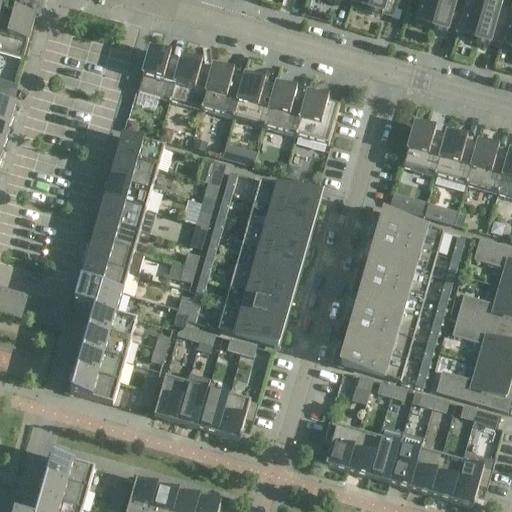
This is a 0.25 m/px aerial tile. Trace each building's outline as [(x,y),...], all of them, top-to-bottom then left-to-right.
[(315,0),(326,3),(325,4),(338,7),(350,10),(352,0),(315,0)] [(352,0),(350,10),(368,15),(368,16),(380,20),(381,19),(393,22),(399,0),(352,0)] [(445,37),(456,41),(467,3),(457,0),(421,0),(413,28),(432,34),(432,35),(445,38),(445,37)] [(467,3),(456,41),(474,46),(474,47),(487,50),(498,53),(509,15),(498,12),(500,6),(487,3),(485,8),(467,3)] [(0,15),(0,16),(0,57),(21,63),(27,45),(29,45),(32,37),(29,36),(33,24),(22,21),(23,18),(13,15),(12,18),(0,15)] [(511,15),(509,15),(498,53),(511,56),(511,15)] [(136,96),(168,105),(180,66),(168,62),(169,60),(159,57),(158,60),(147,56),(144,69),(142,68),(139,77),(141,77),(136,96)] [(180,66),(168,105),(200,114),(211,75),(200,71),(201,69),(190,66),(190,69),(180,66)] [(211,75),(200,114),(232,123),(243,84),(231,80),(232,78),(222,75),(221,77),(211,75)] [(243,84),(232,123),(263,132),(274,92),(263,89),(264,87),(254,84),(253,86),(243,84)] [(274,92),(263,132),(294,141),(306,101),(294,98),(295,96),(285,93),(284,95),(274,92)] [(306,101),(294,141),(327,150),(328,146),(330,147),(333,138),(330,137),(338,111),(326,107),(327,105),(317,102),(316,104),(306,101)] [(0,105),(0,128),(7,131),(14,109),(0,105)] [(126,124),(123,136),(134,139),(138,127),(126,124)] [(160,131),(157,142),(170,145),(172,134),(160,131)] [(401,172),(433,181),(444,141),(433,138),(434,135),(424,133),(423,135),(412,132),(409,144),(407,144),(404,152),(406,153),(401,172)] [(120,140),(114,161),(156,174),(163,152),(120,140)] [(444,141),(433,181),(464,190),(476,150),(465,147),(466,144),(455,142),(455,144),(444,141)] [(193,143),(191,152),(204,155),(207,146),(193,143)] [(476,150),(464,190),(496,199),(508,159),(496,156),(497,153),(487,151),(486,153),(476,150)] [(224,155),(223,160),(229,162),(232,153),(225,151),(224,155)] [(244,154),(241,166),(252,169),(256,158),(244,154)] [(511,160),(508,159),(496,199),(511,203),(511,160)] [(114,161),(108,182),(150,195),(156,174),(114,161)] [(203,165),(197,185),(207,188),(210,175),(212,168),(203,165)] [(274,165),(271,176),(283,179),(286,168),(274,165)] [(287,168),(283,181),(297,185),(300,172),(287,168)] [(207,188),(206,188),(218,191),(222,178),(210,175),(207,188)] [(193,299),(192,304),(188,318),(186,325),(194,327),(236,178),(228,176),(193,299)] [(108,182),(102,203),(144,215),(150,195),(108,182)] [(258,184),(216,335),(276,352),(320,198),(292,190),(291,193),(258,184)] [(203,201),(214,205),(218,191),(206,188),(203,201)] [(392,197),(388,211),(420,220),(424,206),(392,197)] [(102,203),(96,224),(139,236),(149,239),(155,218),(144,215),(102,203)] [(427,207),(423,221),(437,225),(441,211),(427,207)] [(382,215),(339,370),(399,387),(442,236),(410,227),(411,224),(382,215)] [(198,216),(195,230),(206,233),(210,219),(198,216)] [(456,219),(453,230),(461,232),(464,222),(465,220),(457,217),(456,219)] [(96,224),(90,245),(133,257),(139,236),(96,224)] [(195,230),(191,243),(189,250),(200,254),(206,233),(195,230)] [(456,241),(414,390),(421,392),(464,243),(456,241)] [(504,273),(500,288),(511,291),(511,252),(478,243),(472,264),(504,273)] [(84,265),(127,277),(137,280),(143,260),(133,257),(90,245),(84,265)] [(186,258),(183,271),(194,274),(198,261),(186,258)] [(84,265),(78,286),(121,298),(127,277),(84,265)] [(179,285),(190,288),(194,274),(183,271),(179,285)] [(72,308),(92,314),(92,313),(115,319),(115,318),(121,298),(78,286),(72,308)] [(462,299),(456,319),(511,336),(511,291),(500,288),(494,309),(462,299)] [(180,301),(176,315),(188,318),(192,304),(180,301)] [(92,313),(92,314),(86,334),(129,346),(135,324),(115,318),(115,319),(92,313)] [(176,315),(172,330),(183,333),(184,331),(186,325),(188,318),(176,315)] [(482,350),(477,368),(511,379),(511,374),(511,336),(456,319),(450,340),(482,350)] [(184,342),(197,346),(200,336),(187,332),(184,342)] [(86,334),(80,355),(123,367),(129,346),(86,334)] [(200,336),(197,346),(211,350),(213,340),(200,336)] [(157,339),(153,353),(165,356),(168,343),(157,339)] [(225,354),(239,358),(242,348),(228,344),(225,354)] [(242,348),(239,358),(252,362),(255,352),(242,348)] [(150,366),(161,369),(165,356),(153,353),(150,366)] [(80,355),(75,375),(117,387),(123,367),(80,355)] [(440,376),(434,397),(505,417),(510,402),(504,401),(511,379),(477,368),(472,385),(440,376)] [(75,375),(68,397),(111,409),(117,387),(75,375)] [(145,381),(142,394),(153,397),(157,384),(145,381)] [(368,395),(371,385),(358,381),(355,391),(368,395)] [(163,382),(152,421),(174,427),(185,389),(185,388),(163,382)] [(376,397),(389,401),(392,391),(379,387),(376,397)] [(195,433),(206,394),(185,389),(174,427),(175,428),(176,425),(195,433)] [(392,391),(389,401),(402,405),(405,395),(392,391)] [(138,408),(149,411),(153,397),(142,394),(138,408)] [(206,394),(195,433),(196,434),(216,439),(227,400),(206,394)] [(420,399),(418,409),(431,413),(434,403),(420,399)] [(227,400),(216,439),(237,445),(243,424),(252,427),(257,409),(227,400)] [(434,403),(431,413),(444,417),(447,407),(434,403)] [(459,421),(473,425),(473,423),(476,416),(476,415),(462,411),(459,421)] [(473,423),(473,425),(472,427),(496,434),(500,422),(476,415),(476,416),(473,423)] [(324,470),(345,476),(356,438),(357,437),(326,429),(321,447),(330,449),(324,470)] [(356,438),(345,476),(366,482),(377,443),(357,437),(356,438)] [(377,443),(366,482),(368,482),(387,488),(398,449),(377,443)] [(398,449),(387,488),(388,488),(408,494),(419,455),(398,449)] [(419,455),(408,494),(409,494),(428,500),(440,461),(419,455)] [(51,460),(44,482),(87,494),(93,472),(51,460)] [(440,461),(428,500),(430,500),(449,506),(460,467),(440,461)] [(462,463),(449,506),(453,507),(471,511),(477,491),(485,493),(486,494),(492,471),(462,463)] [(44,482),(38,503),(70,511),(81,511),(87,494),(44,482)] [(134,484),(126,511),(149,511),(156,491),(134,484)] [(115,488),(111,501),(122,504),(126,491),(115,488)] [(149,511),(172,511),(177,497),(157,491),(156,491),(149,511)] [(177,497),(172,511),(194,511),(198,502),(178,497),(177,497)] [(107,511),(119,511),(122,504),(111,501),(107,511)] [(198,502),(194,511),(218,511),(219,508),(198,502)] [(70,511),(38,503),(35,511),(70,511)]
